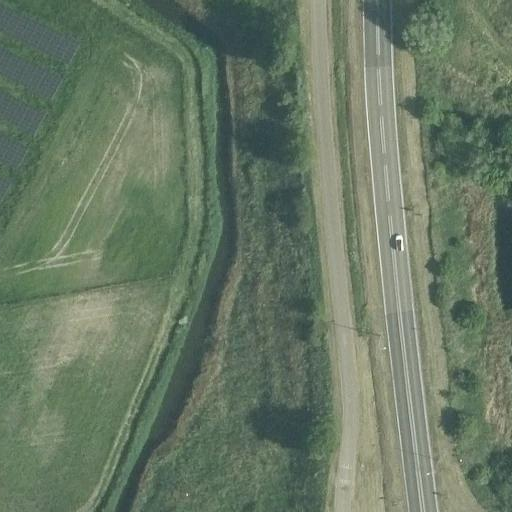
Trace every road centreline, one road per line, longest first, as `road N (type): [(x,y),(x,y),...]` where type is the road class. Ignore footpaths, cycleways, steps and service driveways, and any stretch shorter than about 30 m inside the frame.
road 1 (trunk): [(422,511),(381,128),(378,0)]
road 2 (unclassified): [(341,511),(348,408),(319,0)]
